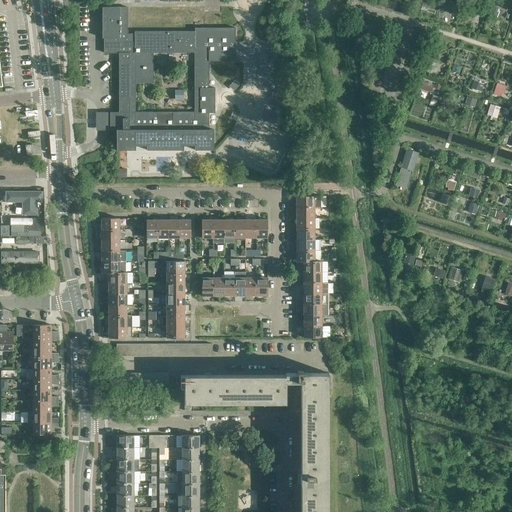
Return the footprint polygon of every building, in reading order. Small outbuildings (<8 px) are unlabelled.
[(110,118),(107,118),(107,124),(110,124),(110,130),(116,130),(116,150),(136,150),(136,145),(146,145),(146,150),(183,150),(183,145),(194,145),(194,150),(214,150),(213,129),(209,129),(209,113),(215,113),(215,88),(208,88),(208,61),(235,61),(235,27),(195,28),(195,31),(134,31),(134,34),(127,34),(127,7),(120,7),(102,7),(102,38),(104,38),(104,53),(119,53),(119,112),(110,112),(110,118)] [(432,75),(435,67),(426,64),(423,72),(432,75)] [(472,79),(469,87),(477,90),(480,82),(472,79)] [(234,90),(239,84),(234,80),(229,86),(234,90)] [(432,85),(421,82),(419,88),(430,91),(432,85)] [(505,89),(496,84),(492,90),(502,95),(505,89)] [(489,104),(486,111),(493,115),(496,108),(489,104)] [(110,118),(110,112),(96,112),(96,130),(110,130),(110,124),(107,124),(107,118),(110,118)] [(407,149),(401,166),(412,170),(413,170),(418,153),(407,149)] [(383,160),(371,155),(373,170),(379,172),(383,160)] [(401,166),(396,184),(406,187),(412,170),(401,166)] [(126,178),(127,169),(119,169),(118,177),(126,178)] [(445,178),(443,184),(452,188),(454,182),(445,178)] [(481,189),(468,183),(465,190),(478,196),(481,189)] [(427,188),(427,197),(438,198),(438,189),(427,188)] [(36,191),(6,191),(6,201),(22,201),(22,214),(36,214),(36,191)] [(491,191),(489,199),(500,203),(502,195),(491,191)] [(449,197),(439,195),(438,201),(448,203),(449,197)] [(290,202),(290,207),(315,207),(321,207),(321,196),(297,196),(297,205),(290,202)] [(475,202),(465,200),(463,207),(473,209),(475,202)] [(315,207),(290,207),(290,211),(297,209),(297,218),(315,218),(315,207)] [(505,214),(493,212),(492,218),(503,220),(505,214)] [(32,218),(10,218),(10,225),(16,225),(16,231),(22,231),(22,232),(28,232),(28,236),(35,236),(35,231),(35,225),(32,225),(32,218)] [(120,218),(102,218),(102,229),(120,229),(120,218)] [(290,224),(290,229),(315,229),(315,218),(297,218),(297,226),(290,224)] [(158,238),(158,219),(147,219),(147,238),(158,238)] [(169,219),(158,219),(158,238),(169,238),(169,219)] [(179,220),(169,219),(169,238),(179,238),(179,220)] [(235,219),(224,220),(224,243),(235,243),(235,238),(235,219)] [(246,219),(235,219),(235,238),(246,238),(246,219)] [(256,219),(246,219),(246,238),(256,238),(256,219)] [(267,219),(256,219),(256,238),(267,238),(267,219)] [(191,220),(179,220),(179,238),(191,238),(191,220)] [(202,220),(202,238),(213,238),(213,220),(202,220)] [(224,220),(213,220),(213,238),(213,243),(224,243),(224,220)] [(120,229),(102,229),(102,240),(120,240),(120,229)] [(315,229),(290,229),(290,233),(297,231),(297,240),(315,240),(315,229)] [(120,240),(102,240),(102,251),(120,251),(120,240)] [(290,246),(290,250),(297,250),(315,250),(320,250),(320,240),(315,240),(297,240),(297,248),(290,246)] [(297,250),(290,250),(290,255),(297,252),(297,261),(315,261),(320,261),(320,250),(315,250),(297,250)] [(120,251),(102,251),(102,261),(125,261),(125,251),(120,251)] [(407,266),(408,259),(394,257),(393,264),(407,266)] [(125,261),(102,261),(102,272),(109,272),(125,272),(125,261)] [(163,262),(161,264),(161,269),(163,271),(167,272),(185,272),(185,261),(166,261),(163,262)] [(315,261),(297,261),(297,266),(304,263),(304,272),(328,272),(328,261),(320,261),(315,261)] [(439,265),(427,262),(424,273),(436,276),(439,265)] [(444,278),(454,281),(457,270),(448,267),(444,278)] [(235,271),(224,271),(224,277),(224,295),(235,295),(235,271)] [(246,271),(235,271),(235,295),(246,295),(246,277),(246,271)] [(125,272),(109,272),(109,283),(127,283),(127,272),(125,272)] [(185,272),(167,272),(166,283),(185,283),(185,272)] [(304,280),(297,278),(297,283),(328,283),(328,272),(304,272),(304,280)] [(474,286),(487,291),(491,279),(478,275),(474,286)] [(213,277),(202,277),(202,295),(213,295),(213,277)] [(224,277),(213,277),(213,295),(224,295),(224,277)] [(246,277),(246,295),(256,295),(256,277),(246,277)] [(268,277),(256,277),(256,295),(268,295),(268,277)] [(127,283),(109,283),(109,294),(127,294),(127,283)] [(185,283),(166,283),(166,294),(185,294),(185,283)] [(328,283),(297,283),(297,287),(304,285),(304,294),(328,294),(328,283)] [(127,294),(109,294),(109,305),(127,305),(127,294)] [(185,294),(166,294),(167,305),(185,305),(185,294)] [(304,302),(297,299),(297,304),(328,304),(328,294),(304,294),(304,302)] [(328,304),(297,304),(297,309),(304,306),(304,315),(328,315),(328,304)] [(127,305),(109,305),(109,315),(127,315),(127,305)] [(185,305),(167,305),(167,315),(185,315),(185,305)] [(127,315),(109,315),(109,326),(132,326),(132,315),(127,315)] [(185,315),(167,315),(167,326),(185,326),(185,315)] [(297,321),(297,326),(322,326),(322,315),(304,315),(304,323),(297,321)] [(7,325),(1,324),(1,350),(13,350),(13,332),(7,332),(7,325)] [(34,325),(34,336),(58,336),(58,331),(51,331),(51,325),(34,325)] [(132,326),(109,326),(109,337),(127,337),(132,337),(132,326)] [(185,326),(167,326),(167,337),(185,337),(185,326)] [(322,326),(297,326),(297,330),(304,328),(304,337),(330,337),(330,326),(322,326)] [(34,336),(34,347),(51,347),(51,340),(58,340),(58,336),(34,336)] [(34,347),(34,358),(58,358),(58,353),(51,353),(51,347),(34,347)] [(34,358),(34,369),(51,369),(51,362),(58,362),(58,358),(34,358)] [(34,369),(33,379),(58,379),(58,374),(51,374),(51,369),(34,369)] [(285,374),(184,374),(184,403),(185,403),(285,402),(285,403),(286,403),(286,382),(293,382),(293,388),(300,389),(300,474),(297,474),(297,483),(300,483),(300,511),(326,511),(326,374),(328,374),(328,373),(303,373),(303,371),(297,371),(297,373),(285,373),(285,374)] [(33,379),(33,390),(51,390),(51,384),(58,384),(58,379),(33,379)] [(33,390),(33,401),(58,401),(59,396),(51,396),(51,390),(33,390)] [(33,401),(33,411),(51,411),(51,405),(58,405),(58,401),(33,401)] [(33,411),(28,411),(28,422),(33,422),(58,422),(59,417),(51,418),(51,411),(33,411)] [(33,422),(33,433),(51,433),(51,427),(58,427),(58,422),(33,422)] [(133,435),(117,435),(117,447),(133,447),(133,435)] [(199,435),(182,435),(182,447),(199,447),(199,435)] [(133,447),(117,447),(117,459),(133,459),(133,447)] [(182,447),(178,447),(178,459),(182,459),(199,459),(199,447),(182,447)] [(133,459),(117,459),(117,471),(133,471),(138,471),(138,459),(133,459)] [(199,459),(182,459),(182,471),(199,471),(199,459)] [(133,471),(117,471),(117,483),(133,483),(133,471)] [(182,471),(178,471),(178,483),(182,483),(199,483),(199,471),(182,471)] [(133,483),(117,483),(117,495),(133,495),(133,483)] [(152,483),(148,483),(148,495),(152,495),(156,495),(156,488),(156,483),(152,483)] [(199,483),(182,483),(182,495),(199,495),(199,483)] [(133,495),(117,495),(117,507),(134,507),(133,495)] [(199,495),(182,495),(182,507),(199,507),(199,495)]
